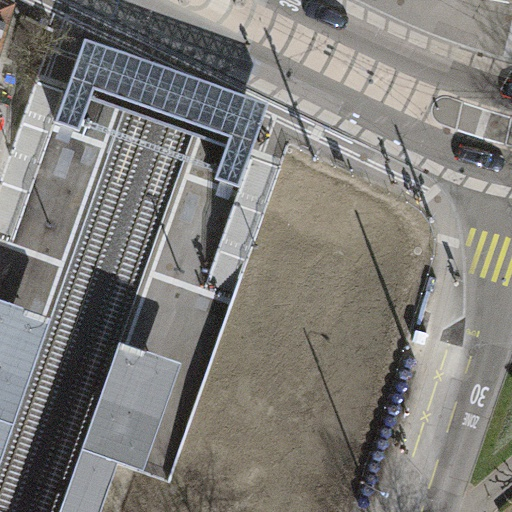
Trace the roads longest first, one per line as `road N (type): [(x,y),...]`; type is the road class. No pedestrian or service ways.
road 1 (residential): [(511,225),(437,511)]
road 2 (tertiary): [(339,63),(473,121),(511,127)]
road 3 (tertiary): [(211,0),(339,63)]
